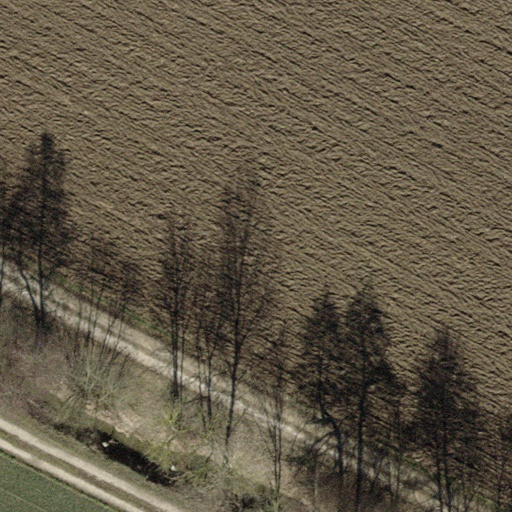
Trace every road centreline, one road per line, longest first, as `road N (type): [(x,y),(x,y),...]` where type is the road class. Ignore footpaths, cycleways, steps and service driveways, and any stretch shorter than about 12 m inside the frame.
road 1 (track): [(445,511),(0,282)]
road 2 (track): [(189,511),(0,414)]
